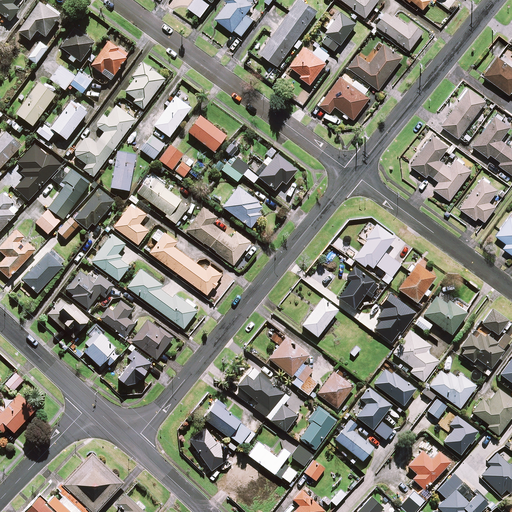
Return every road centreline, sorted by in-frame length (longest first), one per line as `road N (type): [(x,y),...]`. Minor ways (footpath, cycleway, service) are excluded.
road 1 (residential): [(352,173),(132,443)]
road 2 (residential): [(352,173),(116,0)]
road 3 (residential): [(495,0),(352,173)]
road 4 (residential): [(511,290),(352,173)]
road 5 (residential): [(90,403),(0,500)]
road 6 (residential): [(0,318),(90,403)]
